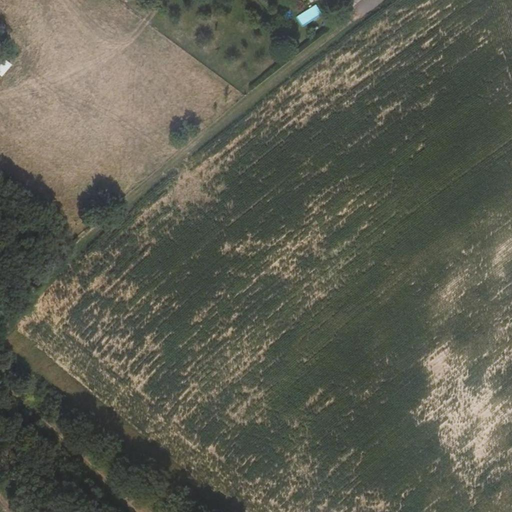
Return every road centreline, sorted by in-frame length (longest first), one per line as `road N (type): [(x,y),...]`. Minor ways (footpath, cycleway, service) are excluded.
road 1 (track): [(0,345),(68,246),(355,18)]
road 2 (track): [(0,386),(136,511)]
